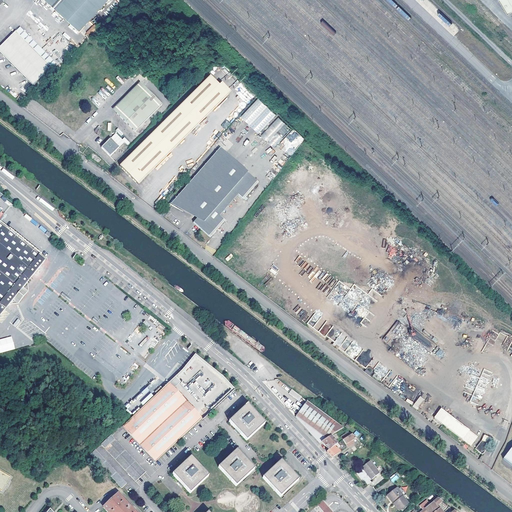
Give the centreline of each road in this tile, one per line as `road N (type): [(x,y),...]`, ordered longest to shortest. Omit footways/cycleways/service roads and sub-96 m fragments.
road 1 (unclassified): [(0,97),(511,496)]
road 2 (track): [(44,154),(371,402)]
road 3 (unknown): [(376,345),(293,282),(274,249),(293,219),(307,213),(382,274)]
road 4 (secondary): [(182,324),(43,212)]
road 5 (secondary): [(43,212),(182,324)]
road 6 (unknown): [(106,109),(138,75),(163,95),(165,104),(136,131),(114,118)]
road 7 (unknown): [(141,205),(235,91)]
road 8 (unknown): [(382,274),(376,345),(422,377)]
road 9 (secondary): [(334,472),(248,381)]
road 10 (secondary): [(248,381),(334,472)]
road 11 (unknown): [(34,0),(63,28),(52,45),(7,6)]
